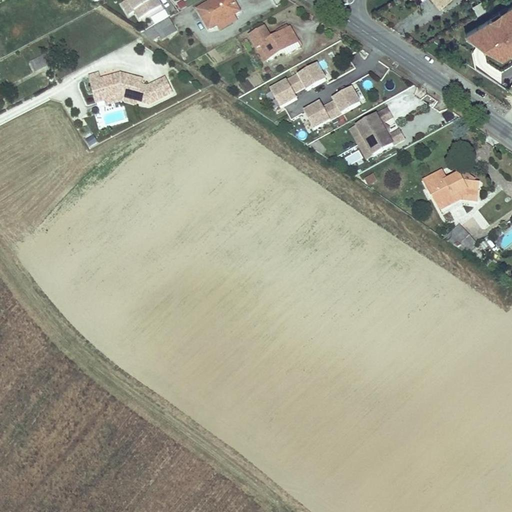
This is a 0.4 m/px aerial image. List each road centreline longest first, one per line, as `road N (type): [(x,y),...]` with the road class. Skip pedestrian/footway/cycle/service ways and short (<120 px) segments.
road 1 (track): [(285,511),(50,323),(0,258)]
road 2 (secondary): [(511,131),(337,11)]
